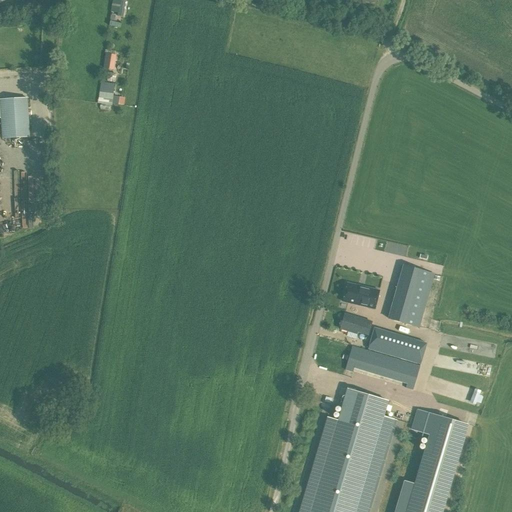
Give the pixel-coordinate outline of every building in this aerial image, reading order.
[(113,0),(111,11),(118,12),(117,16),(123,17),(125,0),(113,0)] [(103,68),(114,70),(116,55),(116,51),(105,50),(105,53),(103,68)] [(110,111),(111,105),(114,84),(101,82),(98,103),(101,104),(100,110),(110,111)] [(118,105),(118,104),(124,105),(125,98),(114,96),(113,104),(118,105)] [(2,138),(29,137),(27,98),(0,100),(1,121),(2,138)] [(0,167),(0,177),(8,177),(8,167),(0,167)] [(15,202),(4,206),(6,212),(17,208),(15,202)] [(420,328),(435,274),(404,265),(388,319),(420,328)] [(343,302),(375,309),(380,291),(347,283),(343,302)] [(368,335),(372,323),(345,314),(341,329),(357,334),(357,331),(368,335)] [(391,356),(397,335),(375,328),(368,349),(391,356)] [(412,362),(421,365),(427,344),(418,341),(412,362)] [(472,403),(476,389),(438,378),(434,392),(472,403)] [(365,511),(393,420),(384,417),(388,402),(347,390),(338,421),(329,418),(301,511),(365,511)] [(408,511),(441,511),(467,425),(418,411),(412,430),(431,436),(408,511)]
